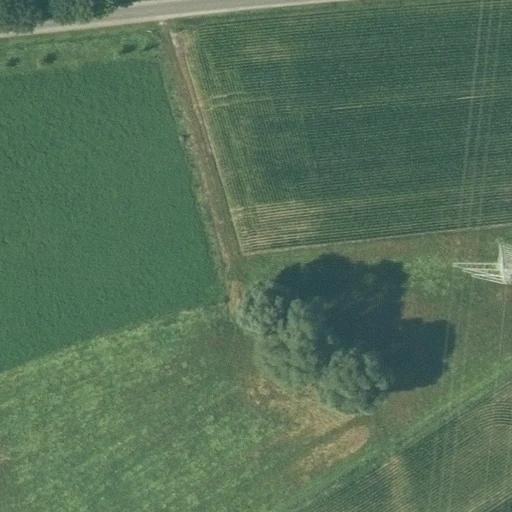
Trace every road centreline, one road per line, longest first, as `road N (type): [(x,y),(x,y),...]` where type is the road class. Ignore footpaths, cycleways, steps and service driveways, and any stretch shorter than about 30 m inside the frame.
road 1 (track): [(159,10),(237,299)]
road 2 (unclassified): [(0,27),(256,0)]
